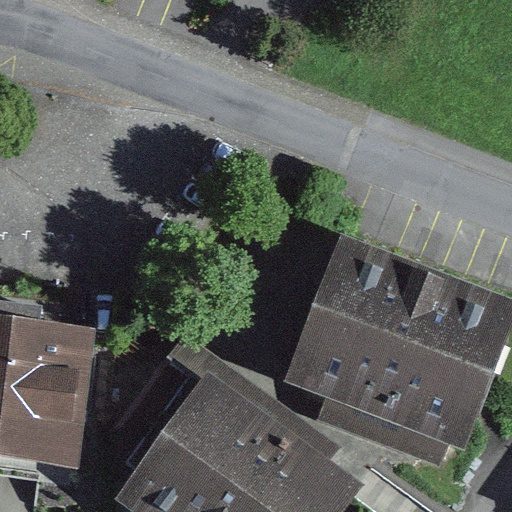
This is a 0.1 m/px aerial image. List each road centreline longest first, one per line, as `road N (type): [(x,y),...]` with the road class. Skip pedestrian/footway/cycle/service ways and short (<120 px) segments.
road 1 (residential): [(511,209),(152,70)]
road 2 (residential): [(0,199),(152,70)]
road 3 (residential): [(152,70),(0,19)]
